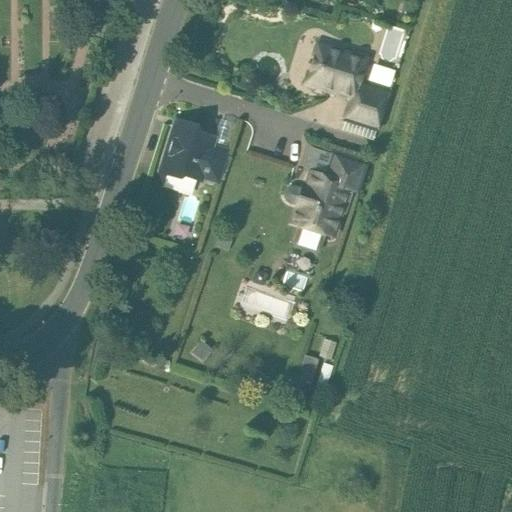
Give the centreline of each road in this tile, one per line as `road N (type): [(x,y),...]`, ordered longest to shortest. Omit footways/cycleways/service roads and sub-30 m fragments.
road 1 (tertiary): [(50,342),(93,274),(153,78)]
road 2 (residential): [(153,78),(373,142)]
road 3 (residential): [(57,511),(66,380),(50,342)]
